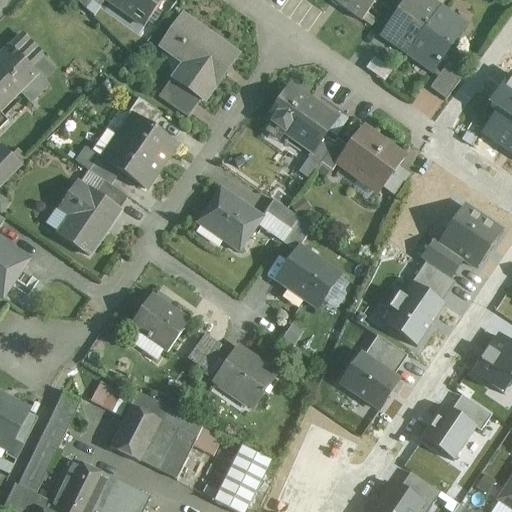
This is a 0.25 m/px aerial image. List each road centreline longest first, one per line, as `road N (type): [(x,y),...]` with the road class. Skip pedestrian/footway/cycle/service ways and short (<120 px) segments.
road 1 (residential): [(289,35),(78,344),(39,351)]
road 2 (residential): [(511,268),(341,511)]
road 3 (residential): [(289,35),(418,129)]
road 4 (residential): [(511,31),(432,144)]
